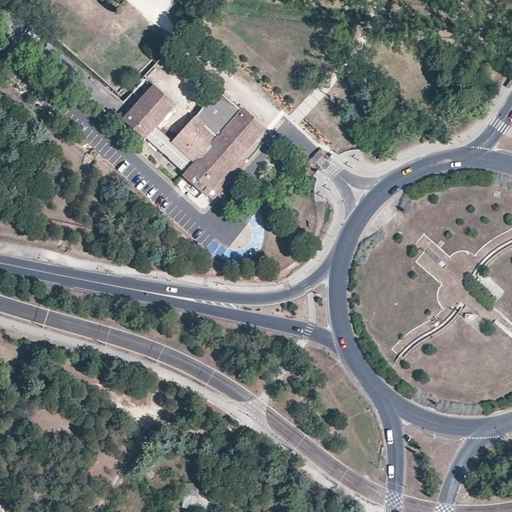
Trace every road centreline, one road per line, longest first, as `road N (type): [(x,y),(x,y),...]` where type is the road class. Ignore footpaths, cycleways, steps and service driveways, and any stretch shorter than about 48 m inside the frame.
road 1 (secondary): [(0,262),(209,302)]
road 2 (primary): [(468,157),(393,182),(356,222),(341,257)]
road 3 (secondary): [(209,302),(349,348)]
road 4 (secondary): [(341,257),(285,294),(209,302)]
